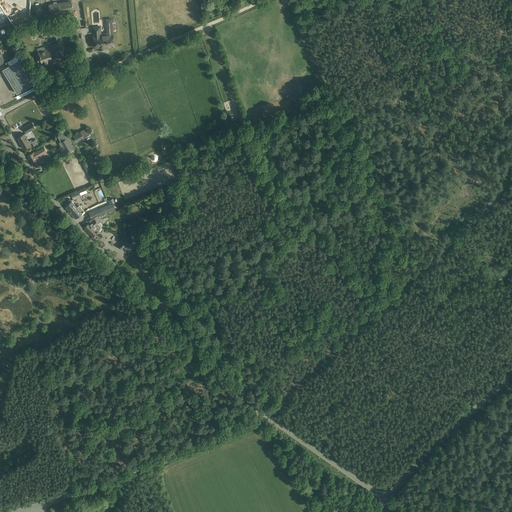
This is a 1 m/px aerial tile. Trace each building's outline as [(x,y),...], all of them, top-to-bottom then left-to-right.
[(49,4),(51,14),(73,11),(71,1),(49,4)] [(100,27),(93,27),(94,42),(95,47),(114,46),(113,41),(113,35),(113,31),(114,30),(115,29),(115,28),(115,26),(114,25),(113,24),(112,24),(112,19),(105,20),(107,35),(102,36),(102,34),(100,34),(100,27)] [(40,57),(37,58),(39,62),(42,61),(42,64),(49,62),(48,60),(52,59),(47,46),(43,47),(44,50),(39,52),(40,57)] [(17,93),(34,83),(20,59),(6,68),(6,67),(0,69),(2,74),(5,73),(17,93)] [(35,86),(15,96),(16,99),(36,89),(35,86)] [(24,128),(27,133),(35,128),(32,123),(24,128)] [(60,125),(55,128),(59,135),(61,134),(64,132),(60,125)] [(91,134),(87,127),(80,131),(81,131),(73,135),(77,143),(77,142),(79,146),(88,140),(87,137),(91,134)] [(29,142),(27,139),(24,134),(18,138),(24,149),(31,145),(30,144),(32,143),(35,147),(39,145),(36,139),(32,142),(31,140),(29,142)] [(66,151),(72,148),(66,138),(60,142),(66,151)] [(34,152),(28,156),(34,166),(40,163),(37,157),(47,152),(44,147),(34,152)] [(117,207),(113,198),(108,200),(109,204),(89,213),(91,218),(117,207)] [(70,199),(67,201),(63,204),(76,218),(84,211),(84,210),(84,211),(79,205),(77,207),(70,199)] [(88,224),(84,227),(93,237),(93,236),(96,233),(97,233),(99,231),(98,231),(99,230),(100,228),(100,227),(99,225),(98,224),(98,223),(95,219),(89,224),(88,223),(88,224)] [(126,239),(123,241),(122,243),(118,246),(121,249),(129,242),(126,239)]
